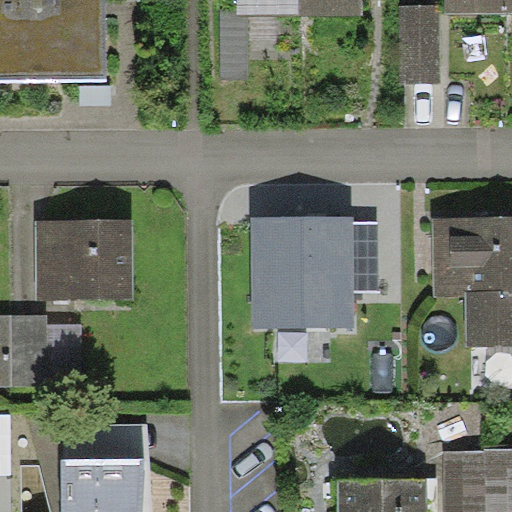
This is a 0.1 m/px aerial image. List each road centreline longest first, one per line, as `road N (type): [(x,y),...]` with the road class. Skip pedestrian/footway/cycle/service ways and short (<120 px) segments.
road 1 (residential): [(207,164),(218,511)]
road 2 (residential): [(207,164),(511,160)]
road 3 (residential): [(0,164),(207,164)]
